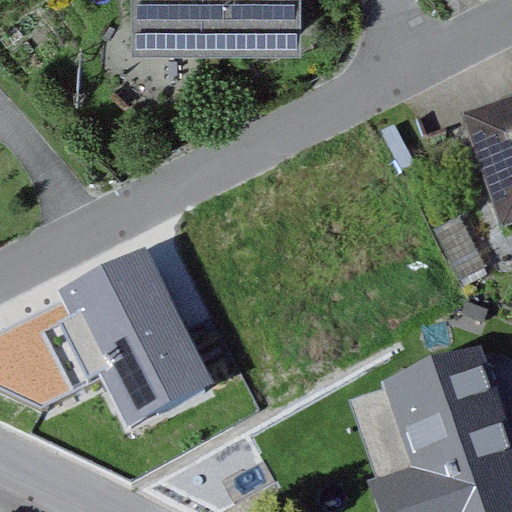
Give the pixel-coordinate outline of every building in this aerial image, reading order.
[(132,0),(133,55),(301,56),(298,0),(132,0)] [(465,120),(500,223),(511,218),(511,104),(494,110),(465,120)] [(218,257),(262,340),(384,276),(339,192),(218,257)] [(219,387),(153,256),(0,333),(0,386),(42,406),(102,375),(131,432),(219,387)] [(387,400),(423,511),(470,511),(511,498),(511,440),(488,367),(387,400)]
